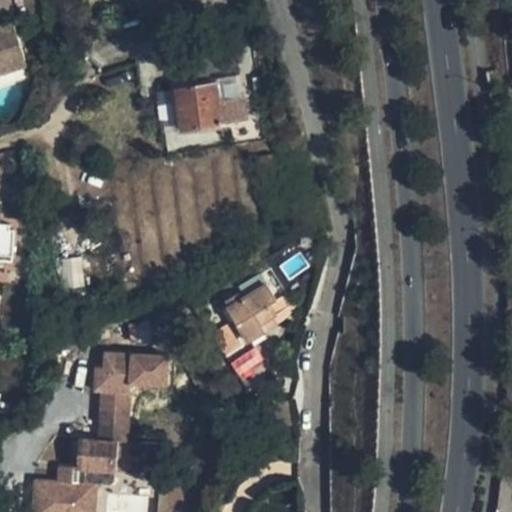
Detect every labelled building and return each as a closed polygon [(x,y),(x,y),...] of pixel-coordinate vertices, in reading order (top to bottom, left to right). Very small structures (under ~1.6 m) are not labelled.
[(0,73),(27,65),(13,23),(0,27),(0,73)] [(192,44),(197,79),(223,75),(217,35),(192,44)] [(242,79),(216,82),(219,102),(244,98),(242,79)] [(216,82),(175,88),(181,130),(247,121),(244,98),(219,102),(216,82)] [(181,130),(175,88),(158,91),(164,132),(181,130)] [(261,177),(273,175),(269,155),(258,157),(261,177)] [(0,255),(13,256),(14,230),(9,230),(9,225),(0,224),(0,255)] [(82,257),(60,259),(64,288),(84,286),(82,257)] [(222,297),(228,307),(266,284),(260,274),(222,297)] [(228,307),(249,342),(266,331),(262,324),(276,315),(269,305),(276,301),(266,284),(228,307)] [(287,294),(276,301),(269,305),(276,315),(280,322),(297,309),(287,294)] [(262,324),(266,331),(280,322),(276,315),(262,324)] [(213,333),(226,355),(243,345),(231,323),(213,333)] [(256,348),(230,361),(241,382),(267,369),(256,348)] [(100,415),(129,417),(132,384),(164,386),(166,356),(105,352),(104,368),(96,367),(95,391),(102,391),(100,415)] [(99,440),(128,442),(129,417),(100,415),(99,440)] [(73,482),(35,480),(32,511),(94,511),(97,483),(92,483),(93,468),(148,472),(149,458),(163,459),(164,444),(128,442),(99,440),(80,439),(78,468),(74,468),(73,482)]
